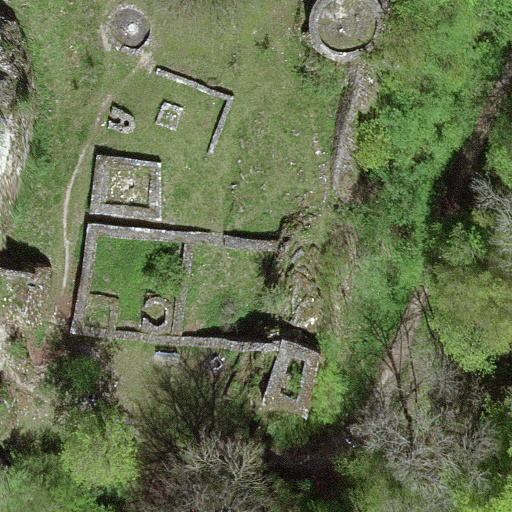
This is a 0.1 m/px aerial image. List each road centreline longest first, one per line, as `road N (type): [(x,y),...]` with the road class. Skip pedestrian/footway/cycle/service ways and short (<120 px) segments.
road 1 (track): [(382,405),(511,51)]
road 2 (track): [(154,388),(246,435),(318,450),(351,444),(382,405)]
